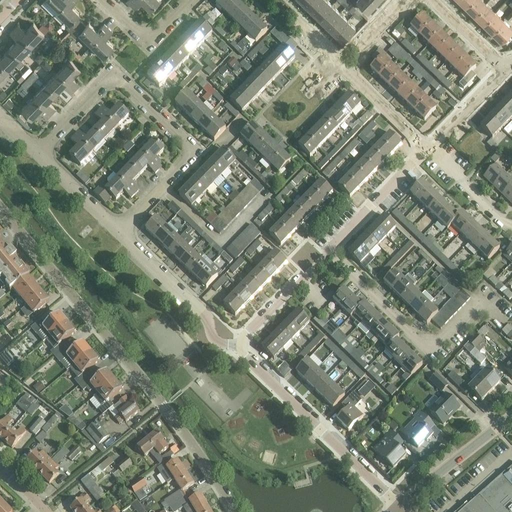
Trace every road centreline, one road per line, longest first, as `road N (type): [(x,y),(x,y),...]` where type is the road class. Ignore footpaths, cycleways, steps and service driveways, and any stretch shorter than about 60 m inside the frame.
road 1 (residential): [(233,511),(171,409),(0,202)]
road 2 (residential): [(36,150),(114,77),(182,142),(182,158),(163,185),(118,231)]
road 3 (residential): [(497,322),(473,307),(427,351),(324,255)]
road 4 (residential): [(401,504),(235,345)]
road 5 (residential): [(425,150),(349,75),(355,51),(406,0)]
road 6 (residential): [(235,345),(217,341),(196,305),(118,231)]
road 7 (residential): [(324,255),(425,150)]
road 8 (tertiary): [(401,504),(511,416)]
road 9 (residential): [(235,345),(324,255)]
road 10 (residential): [(190,0),(146,40),(100,0)]
